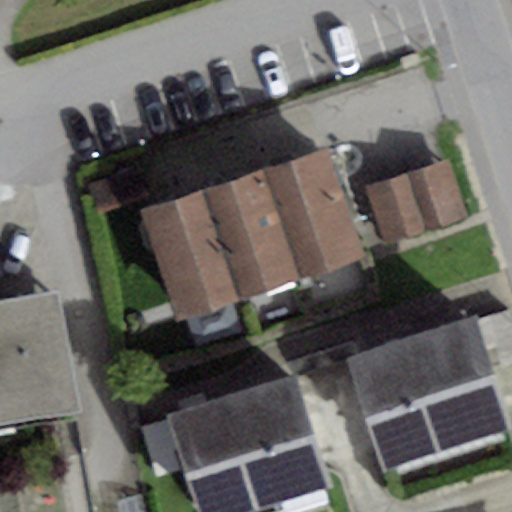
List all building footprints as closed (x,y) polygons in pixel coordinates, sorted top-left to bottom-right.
[(324,157),(147,214),(179,311),(355,254),(324,157)] [(435,168),(409,178),(426,225),(453,214),(435,168)] [(399,182),(373,190),(389,241),(416,232),(399,182)] [(31,287),(0,292),(0,416),(54,407),(31,287)] [(471,326),(358,360),(388,462),(501,428),(471,326)] [(293,380),(181,414),(210,511),(223,511),(324,482),(293,380)]
